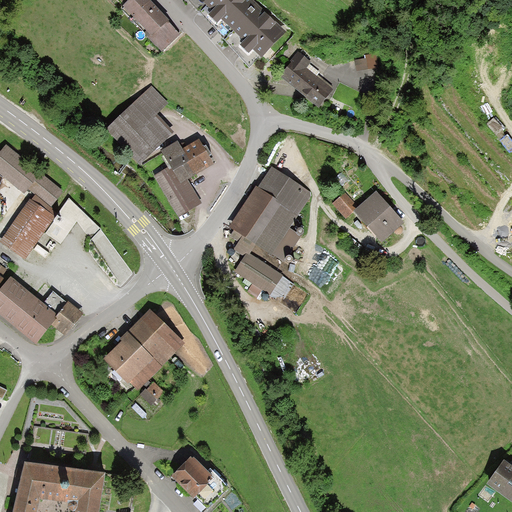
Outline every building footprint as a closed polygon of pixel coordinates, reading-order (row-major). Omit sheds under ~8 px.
[(117,0),(125,8),(133,0),(117,0)] [(179,35),(145,0),(133,0),(125,8),(122,11),(161,52),(179,35)] [(208,0),(177,0),(181,3),(182,0),(184,0),(196,13),(203,6),(208,0)] [(284,36),(246,0),(208,0),(203,6),(211,13),(207,18),(217,28),(222,23),(244,44),(239,49),(249,59),(253,53),(261,60),(284,36)] [(203,6),(196,13),(249,74),(261,60),(253,53),(249,59),(239,49),(244,44),(222,23),(217,28),(207,18),(211,13),(203,6)] [(309,64),(297,54),(278,78),(316,107),(329,90),(303,71),(309,64)] [(107,130),(138,162),(166,136),(148,119),(165,102),(150,88),(107,130)] [(511,141),(494,122),(486,129),(511,156),(511,141)] [(182,179),(183,178),(209,162),(198,143),(183,153),(178,143),(165,151),(168,156),(165,159),(170,168),(174,165),(182,179)] [(33,200),(46,211),(61,192),(4,148),(0,153),(0,176),(23,194),(26,190),(35,196),(33,200)] [(174,165),(170,168),(156,177),(178,214),(197,203),(183,178),(182,179),(174,165)] [(284,263),(302,237),(289,229),(311,196),(271,169),(257,190),(231,228),(235,231),(232,236),(241,242),(236,250),(245,256),(247,252),(250,253),(256,244),(284,263)] [(359,208),(345,192),(332,204),(345,220),(354,212),(359,208)] [(381,244),(404,224),(394,212),(377,192),(359,208),(354,212),(381,244)] [(55,217),(46,211),(33,200),(0,242),(0,244),(22,261),(55,217)] [(250,253),(247,252),(245,256),(234,272),(253,285),(248,292),(260,300),(265,292),(271,296),(284,276),(250,253)] [(75,326),(84,315),(54,291),(44,303),(11,276),(0,289),(0,315),(36,344),(52,325),(66,336),(75,326)] [(101,359),(136,393),(184,345),(148,311),(101,359)] [(141,393),(151,403),(163,392),(153,383),(145,391),(144,390),(141,393)] [(138,397),(133,402),(142,411),(147,406),(138,397)] [(189,458),(170,478),(190,498),(206,511),(207,511),(231,488),(215,473),(210,478),(189,458)] [(96,511),(103,474),(97,473),(81,470),(31,461),(21,459),(11,511),(31,511),(33,500),(65,505),(63,511),(96,511)] [(511,468),(502,462),(485,486),(511,505),(511,468)]
